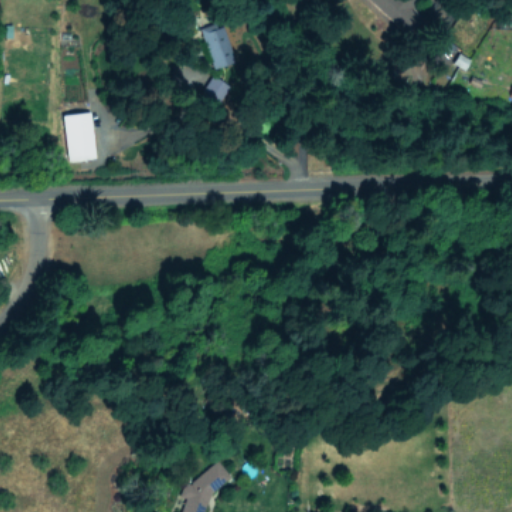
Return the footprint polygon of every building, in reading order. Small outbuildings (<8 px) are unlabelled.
[(368,0),(403,33),(420,15),(410,5),(414,0),(368,0)] [(223,22),(200,28),(209,68),(232,62),(223,22)] [(468,58),(456,52),(450,62),(462,69),(468,58)] [(227,85),(210,74),(198,92),(214,103),(227,85)] [(92,158),(88,112),(60,115),(64,161),(92,158)] [(177,511),(201,511),(208,494),(229,477),(216,459),(185,482),(181,481),(177,493),(181,498),(177,511)]
